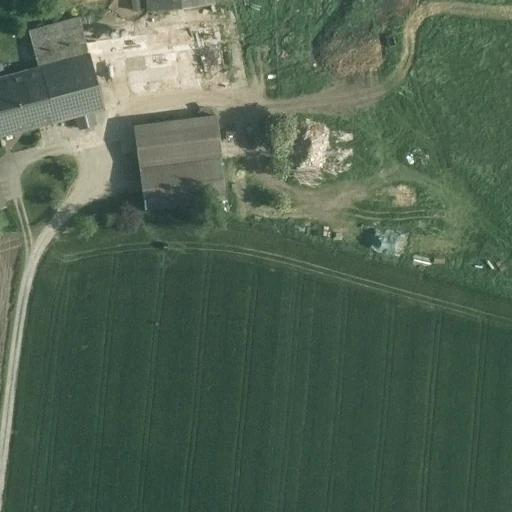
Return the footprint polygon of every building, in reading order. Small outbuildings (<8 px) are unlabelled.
[(212,0),(146,0),(148,11),(213,4),(212,0)] [(28,32),(40,68),(89,54),(92,65),(123,61),(122,59),(120,39),(85,43),(79,17),(28,32)] [(205,50),(188,51),(196,88),(228,84),(218,27),(201,29),(205,50)] [(120,39),(122,59),(188,51),(205,50),(201,29),(120,39)] [(129,97),(196,88),(188,51),(122,59),(123,61),(129,97)] [(40,68),(24,72),(39,125),(103,107),(92,65),(89,54),(40,68)] [(0,135),(39,125),(24,72),(0,78),(0,135)] [(214,117),(133,127),(144,209),(225,199),(214,117)] [(287,204),(369,206),(369,183),(288,181),(287,204)] [(415,259),(420,237),(369,225),(364,247),(415,259)]
